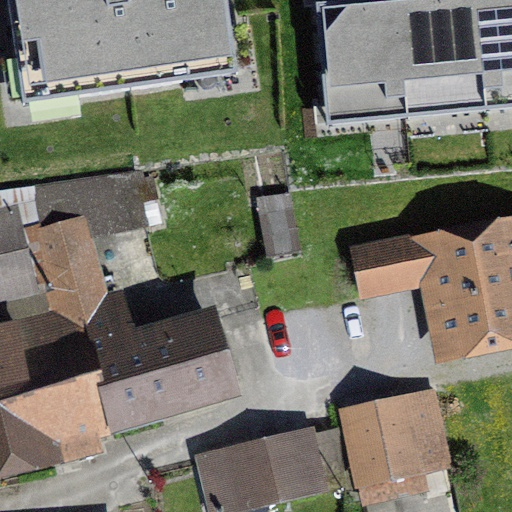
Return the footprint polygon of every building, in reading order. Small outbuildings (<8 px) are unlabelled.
[(227,0),(7,0),(16,59),(34,56),(40,93),(77,88),(79,97),(182,82),(180,72),(217,67),(212,30),(232,27),(227,0)] [(396,0),(379,0),(315,6),(325,107),(406,100),(396,0)] [(475,0),(396,0),(406,100),(484,92),(475,0)] [(511,0),(475,0),(484,92),(511,89),(511,0)] [(88,222),(91,235),(140,219),(133,175),(38,187),(41,229),(88,222)] [(0,331),(17,327),(50,321),(41,229),(38,187),(0,191),(0,331)] [(511,220),(351,253),(361,298),(437,284),(451,349),(511,338),(511,220)] [(50,321),(82,309),(80,297),(105,288),(91,235),(88,222),(41,229),(50,321)] [(0,385),(0,461),(44,450),(47,465),(82,451),(77,421),(106,408),(86,319),(82,309),(50,321),(17,327),(28,377),(0,385)] [(86,319),(106,408),(106,427),(233,389),(212,317),(128,347),(118,311),(86,319)] [(0,385),(28,377),(17,327),(0,331),(0,385)] [(360,488),(421,475),(404,398),(343,412),(360,488)] [(320,434),(198,465),(209,511),(284,511),(336,499),(320,434)]
